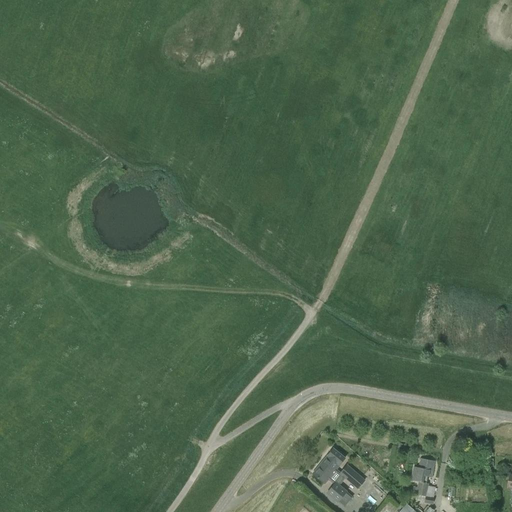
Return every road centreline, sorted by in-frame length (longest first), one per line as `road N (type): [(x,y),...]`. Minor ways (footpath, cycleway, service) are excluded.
road 1 (track): [(455,0),(326,295),(209,444)]
road 2 (unclassified): [(218,511),(309,390),(366,390),(511,417)]
road 3 (track): [(0,227),(103,280),(276,295),(311,314)]
